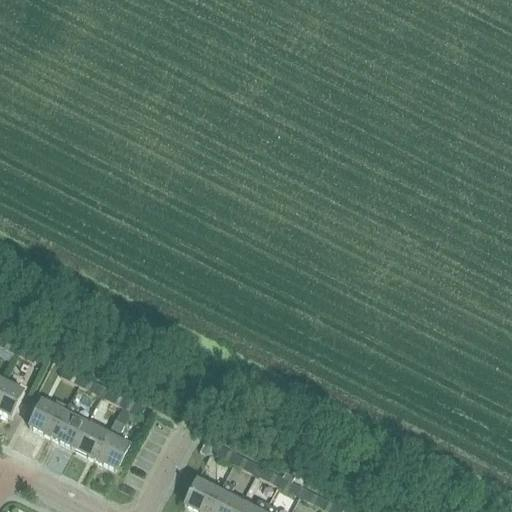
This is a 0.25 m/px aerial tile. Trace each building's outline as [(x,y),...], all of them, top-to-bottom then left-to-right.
[(0,349),(15,357),(20,347),(0,337),(0,349)] [(20,347),(15,357),(35,367),(39,357),(20,347)] [(60,380),(79,390),(84,380),(65,370),(60,380)] [(84,380),(79,390),(100,401),(105,391),(84,380)] [(2,384),(0,388),(0,416),(11,422),(25,396),(2,384)] [(100,401),(122,412),(127,402),(131,395),(120,389),(119,391),(117,396),(105,391),(100,401)] [(130,450),(118,443),(131,416),(141,421),(145,411),(127,402),(122,412),(108,438),(95,465),(117,476),(130,450)] [(52,443),(65,417),(42,405),(29,432),(52,443)] [(52,443),(73,454),(73,453),(86,428),(74,421),(78,413),(69,409),(65,417),(52,443)] [(73,454),(95,465),(108,438),(86,428),(73,454)] [(210,458),(215,447),(206,442),(200,456),(204,458),(210,458)] [(215,459),(234,469),(239,459),(220,449),(215,459)] [(239,459),(234,469),(255,480),(260,470),(239,459)] [(255,480),(277,491),(282,481),(280,480),(260,470),(255,480)] [(282,481),(277,491),(299,502),(304,492),(292,486),(295,480),(285,475),(282,481)] [(192,494),(184,510),(187,511),(211,511),(220,495),(199,485),(197,484),(192,494)] [(220,495),(211,511),(238,511),(242,506),(229,500),(233,492),(230,491),(227,489),(224,487),(220,495)] [(304,492),(299,502),(303,504),(319,511),(320,511),(326,503),(304,492)] [(343,511),(326,503),(320,511),(343,511)]
